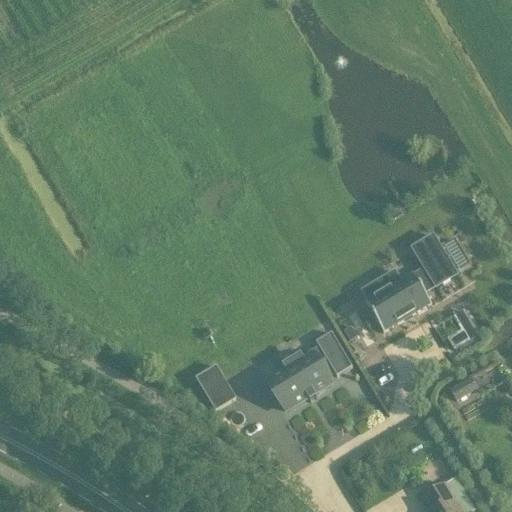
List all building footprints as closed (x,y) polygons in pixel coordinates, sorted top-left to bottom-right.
[(384,296),(366,307),(383,336),(431,307),(425,296),(434,290),(436,293),(458,280),(433,239),(392,264),(397,273),(377,285),(384,296)] [(454,353),(478,338),(463,314),(452,320),(461,334),(447,342),(454,353)] [(286,374),(269,384),(287,414),(315,397),(317,401),(318,400),(318,399),(322,396),(323,398),(324,397),(322,393),(331,388),(326,380),(334,375),(337,380),(353,370),(332,336),(316,345),(323,357),(315,362),(312,358),(304,363),(301,358),(300,358),(301,360),(285,370),(284,368),(283,369),(286,374)] [(214,369),(194,382),(214,415),(234,403),(214,369)] [(475,511),(457,482),(425,501),(431,511),(475,511)]
